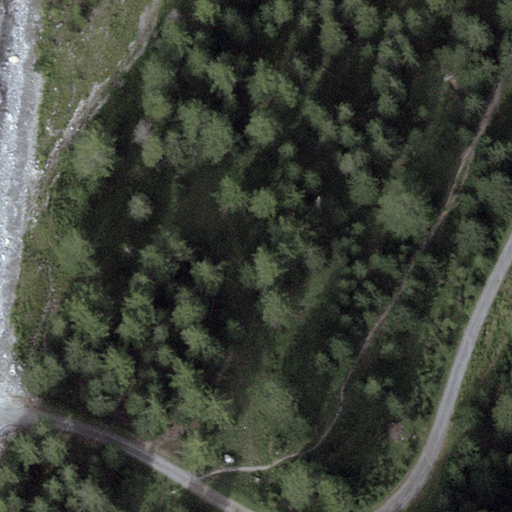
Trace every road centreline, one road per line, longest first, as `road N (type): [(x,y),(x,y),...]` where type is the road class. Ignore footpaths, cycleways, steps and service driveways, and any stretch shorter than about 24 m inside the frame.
road 1 (track): [(253,511),(161,474),(65,420),(0,403)]
road 2 (track): [(511,264),(391,511)]
